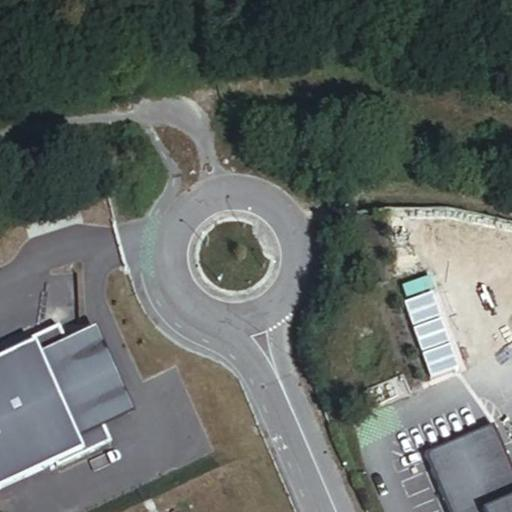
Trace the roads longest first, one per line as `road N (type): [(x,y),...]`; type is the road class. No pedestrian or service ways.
road 1 (unclassified): [(287,306),(305,263),(294,218),(257,188),(216,185),(176,208),(163,228),(159,274),(182,312),(224,331)]
road 2 (unclassified): [(284,393),(333,511)]
